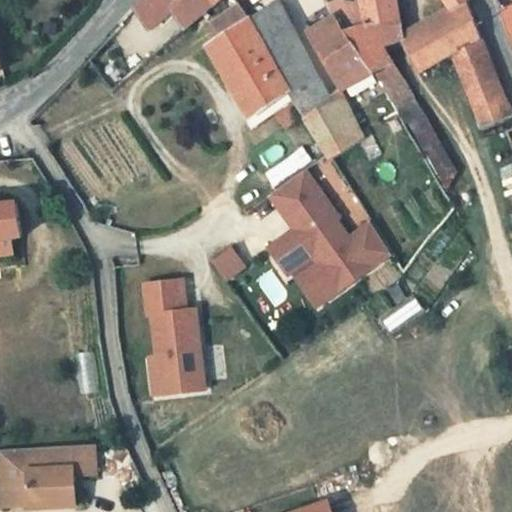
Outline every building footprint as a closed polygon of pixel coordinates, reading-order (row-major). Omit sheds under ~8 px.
[(205,0),(192,0),(181,8),(174,0),(144,0),(141,3),(137,7),(134,9),(150,31),(172,15),(184,33),(193,26),(213,10),(205,0)] [(205,0),(213,10),(222,0),(174,0),(181,8),(192,0),(205,0)] [(307,35),(339,93),(377,74),(344,40),(339,33),(360,22),(357,0),(339,0),(326,4),(333,19),(307,35)] [(357,0),(360,22),(339,33),(344,40),(377,74),(394,66),(384,51),(403,40),(395,27),(390,0),(357,0)] [(469,0),(443,0),(451,12),(465,5),(471,1),(469,0)] [(277,74),(289,96),(293,102),(304,120),(332,101),(278,3),(247,23),(258,43),(262,42),(280,72),(277,74)] [(453,54),(479,39),(476,34),(465,5),(451,12),(403,40),(403,41),(420,74),(453,54)] [(511,6),(499,10),(501,17),(511,41),(511,6)] [(198,34),(207,49),(231,33),(221,19),(198,34)] [(247,23),(231,33),(207,49),(253,119),(289,96),(277,74),(280,72),(262,42),(258,43),(247,23)] [(453,54),(477,117),(507,104),(489,65),(479,39),(453,54)] [(388,92),(394,104),(411,92),(404,81),(388,92)] [(289,96),(253,119),(257,125),(293,102),(289,96)] [(327,155),(358,133),(333,100),(332,101),(304,120),(315,136),(327,155)] [(440,184),(446,193),(455,175),(425,120),(406,128),(440,184)] [(339,220),(305,172),(273,195),(297,229),(271,248),(289,274),(316,255),(321,263),(312,269),(332,296),(390,255),(370,225),(349,240),(336,222),(339,220)] [(0,242),(23,239),(18,203),(0,205),(0,242)] [(230,248),(211,261),(226,283),(245,270),(230,248)] [(312,269),(298,279),(318,306),(332,296),(312,269)] [(187,310),(184,280),(145,284),(149,313),(152,313),(158,357),(162,395),(206,390),(197,309),(187,310)] [(155,396),(162,395),(158,357),(150,358),(155,396)] [(98,443),(0,449),(0,505),(25,504),(35,503),(35,508),(80,505),(78,474),(100,473),(98,443)]
